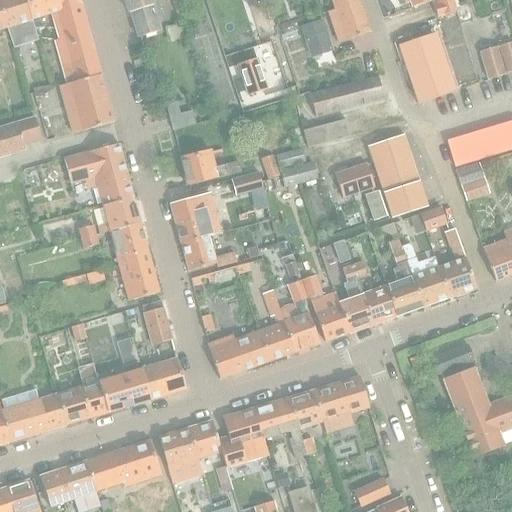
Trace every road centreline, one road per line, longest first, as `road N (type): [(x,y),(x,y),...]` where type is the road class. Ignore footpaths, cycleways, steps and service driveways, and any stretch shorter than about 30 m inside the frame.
road 1 (residential): [(205,401),(101,0)]
road 2 (residential): [(491,304),(445,177),(396,91),(367,0)]
road 3 (residential): [(0,467),(205,401)]
road 4 (residential): [(429,511),(369,349)]
road 5 (residential): [(205,401),(369,349)]
road 6 (residential): [(369,349),(491,304)]
